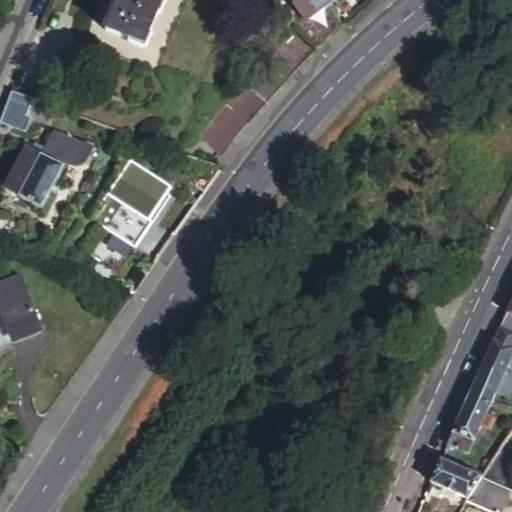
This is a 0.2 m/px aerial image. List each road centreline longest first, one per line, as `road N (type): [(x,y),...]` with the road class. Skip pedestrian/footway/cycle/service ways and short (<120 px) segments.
road 1 (tertiary): [(429,0),(265,162),(28,511)]
road 2 (tertiary): [(511,234),(383,511)]
